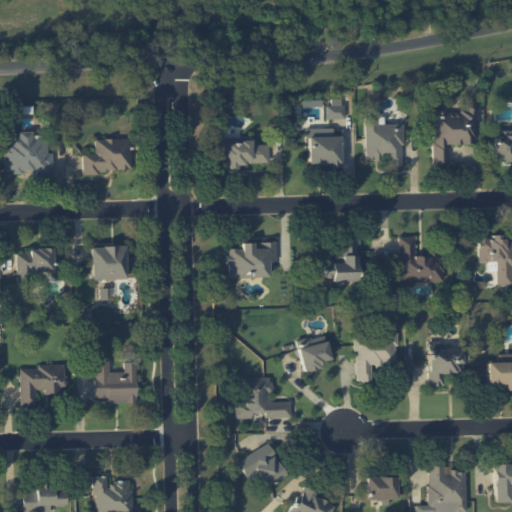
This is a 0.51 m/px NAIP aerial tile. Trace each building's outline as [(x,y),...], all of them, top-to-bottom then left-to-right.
[(324,105),(324,119),(344,118),(343,104),(324,105)] [(475,144),(474,104),(459,104),(459,112),(445,112),(445,104),(431,105),(432,164),(446,163),(446,144),(475,144)] [(364,160),(385,160),(385,166),(401,166),(401,124),(376,124),(376,119),(364,119),(364,160)] [(332,128),(306,128),(306,165),(326,164),(326,168),(340,168),(339,136),(332,136),(332,128)] [(2,135),(1,172),(28,172),(28,176),(50,176),(50,153),(46,153),(46,137),(30,137),(30,132),(17,132),(17,135),(2,135)] [(492,162),(511,162),(511,135),(492,135),(492,162)] [(267,144),(250,145),(250,137),(217,139),(217,169),(244,168),(243,163),(267,162),(267,144)] [(80,153),(81,172),(130,171),(129,138),(93,139),(93,153),(80,153)] [(511,284),(511,239),(500,240),(500,234),(491,234),(491,238),(477,238),(477,263),(487,263),(487,268),(495,268),(495,284),(511,284)] [(413,236),(398,237),(398,283),(442,282),(442,255),(414,255),(413,236)] [(357,238),(342,238),(341,259),(323,258),(322,280),(357,280),(357,238)] [(268,277),(267,261),(275,261),(275,241),(255,242),(255,243),(240,243),(240,248),(227,249),(228,278),(268,277)] [(125,279),(124,245),(90,246),(91,279),(125,279)] [(51,250),(15,251),(16,277),(31,277),(31,272),(52,271),(51,250)] [(355,382),(370,381),(370,365),(396,364),(395,332),(353,334),(355,382)] [(302,370),(331,362),(323,334),(294,342),(302,370)] [(461,349),(440,350),(439,340),(426,340),(428,387),(441,386),(441,374),(462,373),(461,349)] [(486,362),(486,383),(504,383),(504,391),(511,390),(511,353),(497,354),(497,362),(486,362)] [(136,403),(135,361),(122,361),(123,372),(108,372),(108,361),(93,361),(94,398),(107,398),(107,404),(136,403)] [(64,366),(19,366),(19,405),(35,405),(34,391),(64,391),(64,366)] [(290,417),(289,401),(267,402),(267,393),(271,393),(271,377),(236,378),(236,418),(251,418),(251,412),(264,412),(264,417),(290,417)] [(239,458),(254,490),(284,476),(268,444),(239,458)] [(511,502),(511,482),(511,464),(492,464),(492,503),(511,502)] [(414,511),(464,511),(464,471),(443,472),(443,465),(426,465),(427,504),(414,505),(414,511)] [(107,476),(93,476),(93,511),(131,511),(131,481),(107,482),(107,476)] [(365,499),(395,499),(396,477),(366,477),(365,499)] [(328,511),(331,505),(315,498),(319,489),(302,482),(289,511),(328,511)] [(64,483),(35,484),(35,491),(21,492),(22,511),(50,511),(50,506),(65,506),(64,483)]
